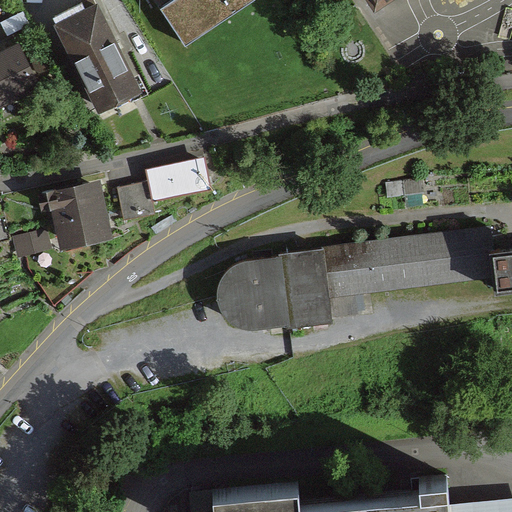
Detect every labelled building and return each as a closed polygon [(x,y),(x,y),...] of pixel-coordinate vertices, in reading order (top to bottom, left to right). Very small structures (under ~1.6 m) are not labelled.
[(67,60),(117,37),(100,0),(95,0),(76,9),(73,3),(46,16),(67,60)] [(260,0),(176,0),(162,9),(186,47),(260,0)] [(18,36),(0,45),(0,97),(39,77),(18,36)] [(117,37),(67,60),(90,108),(140,84),(117,37)] [(148,165),(151,197),(210,191),(206,159),(148,165)] [(50,247),(104,235),(92,180),(37,192),(50,247)] [(149,182),(120,186),(125,217),(154,213),(149,182)] [(234,327),(249,329),(327,321),(324,295),(487,279),(488,289),(511,286),(511,245),(493,247),(491,225),(279,246),(280,255),(243,258),(227,264),(216,278),(212,294),(216,309),(224,320),(234,327)] [(448,511),(446,477),(418,480),(419,490),(301,501),(299,482),(211,490),(213,511),(448,511)]
